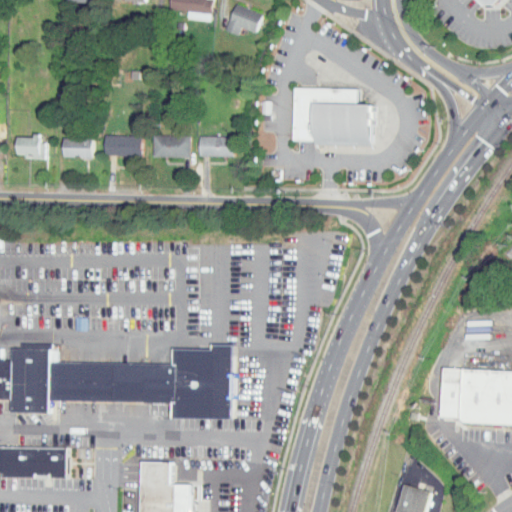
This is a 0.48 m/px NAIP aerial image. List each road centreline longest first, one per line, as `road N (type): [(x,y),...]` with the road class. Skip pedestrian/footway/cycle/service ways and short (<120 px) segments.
road 1 (primary): [(511,78),(415,199),(374,274),(327,371),(288,511)]
road 2 (primary): [(317,511),(357,375),(403,278),(460,180),(511,114)]
road 3 (residential): [(351,207),(0,199)]
road 4 (primary): [(385,23),(399,51),(506,121)]
road 5 (primary): [(511,67),(481,72),(444,62),(419,44),(400,0)]
